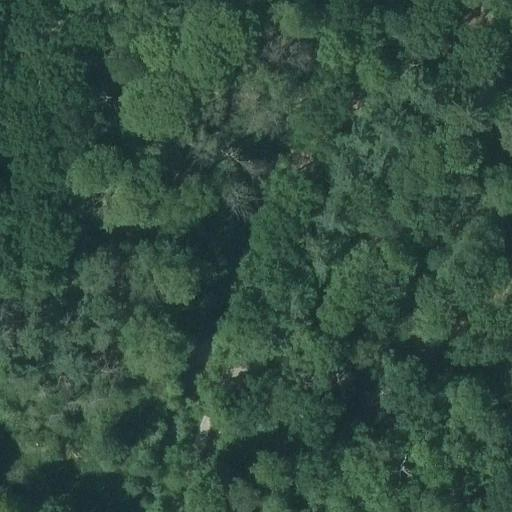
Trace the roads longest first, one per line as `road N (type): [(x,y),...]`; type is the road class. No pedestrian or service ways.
road 1 (track): [(270,280),(361,0)]
road 2 (track): [(242,356),(336,472),(390,511)]
